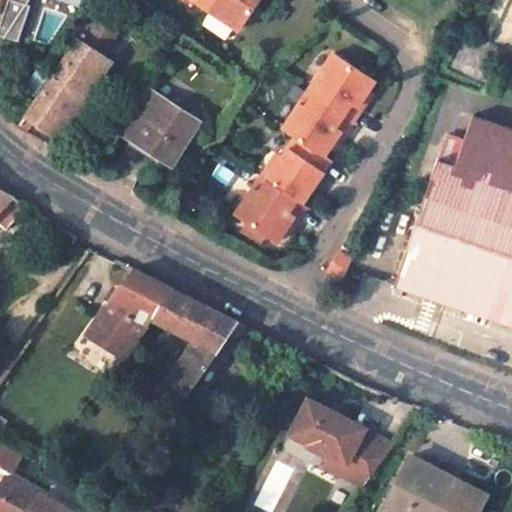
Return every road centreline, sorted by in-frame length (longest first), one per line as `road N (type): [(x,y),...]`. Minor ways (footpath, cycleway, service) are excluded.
road 1 (residential): [(285,306),(391,136),(406,81),(396,44),(348,0)]
road 2 (tertiary): [(0,141),(65,191),(285,306)]
road 3 (tertiary): [(285,306),(425,375),(511,405)]
